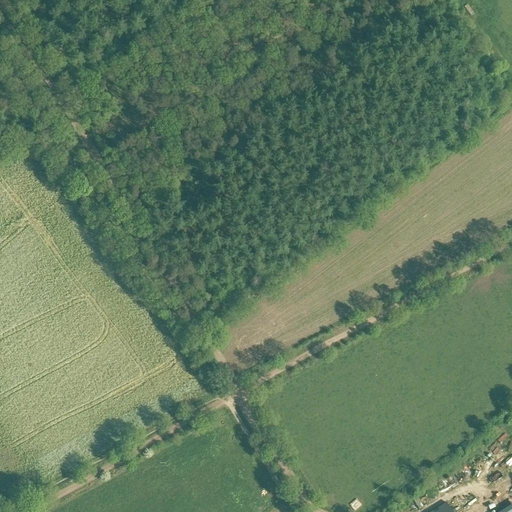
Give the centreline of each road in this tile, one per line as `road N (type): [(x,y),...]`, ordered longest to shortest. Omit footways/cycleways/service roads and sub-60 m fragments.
road 1 (track): [(240,391),(0,5)]
road 2 (track): [(511,243),(240,391)]
road 3 (track): [(25,511),(240,391)]
road 4 (track): [(64,109),(204,0)]
road 5 (track): [(313,511),(240,391)]
